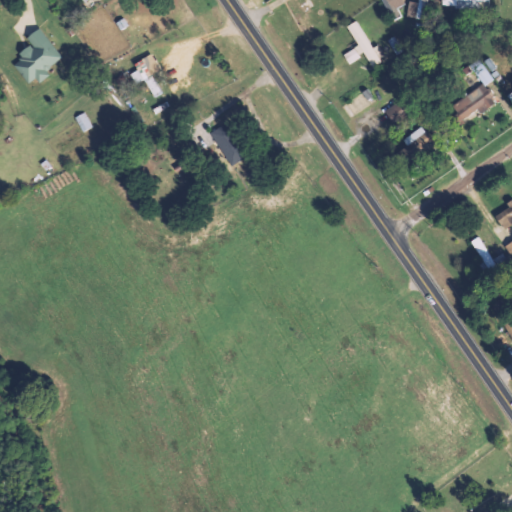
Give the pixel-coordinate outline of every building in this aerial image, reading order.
[(381,0),(390,15),(406,7),(402,0),(381,0)] [(425,19),(428,0),(418,0),(418,2),(409,1),(407,16),(425,19)] [(347,26),(358,46),(343,54),(348,64),(364,54),(371,66),(385,57),(378,44),(372,48),(356,20),(347,26)] [(30,86),(49,72),(47,69),(62,57),(39,28),(26,38),(31,44),(18,53),(22,59),(14,65),(30,86)] [(135,84),(145,79),(154,98),(161,94),(152,75),(160,70),(152,54),(133,63),(136,70),(130,73),(135,84)] [(492,81),(480,59),(471,64),(483,86),(492,81)] [(452,106),(457,113),(451,118),(456,126),(478,110),(481,113),(496,102),(483,84),(452,106)] [(392,122),(404,115),(396,103),(384,110),(392,122)] [(75,117),(83,132),(93,126),(85,112),(75,117)] [(212,129),(229,165),(244,158),(228,122),(212,129)] [(403,139),(413,153),(432,140),(422,126),(403,139)] [(503,254),(492,260),(479,236),(472,240),(487,269),(505,259),(503,254)]
